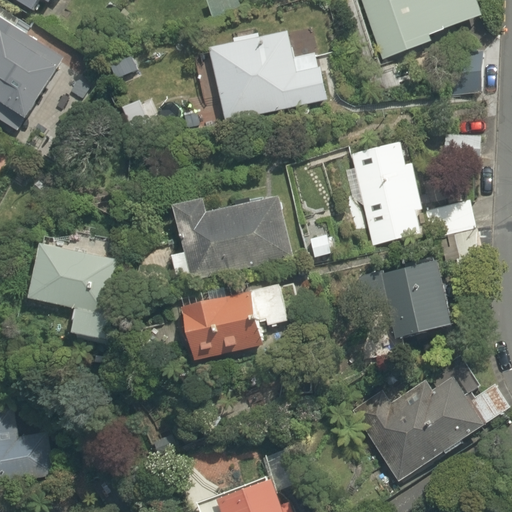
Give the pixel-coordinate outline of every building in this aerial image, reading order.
[(17,0),(34,11),(41,0),(42,0),(50,5),(53,0),(17,0)] [(434,35),(487,17),(481,0),(360,0),(381,62),(436,43),(434,35)] [(0,8),(0,123),(19,136),(72,57),(0,8)] [(313,27),(213,47),(228,123),(329,102),(313,27)] [(423,220),(440,215),(424,159),(408,164),(402,144),(351,159),(377,248),(427,233),(423,220)] [(186,250),(172,253),(181,286),(293,256),(278,199),(210,217),(206,201),(176,209),(186,250)] [(55,237),(43,235),(29,301),(75,310),(71,333),(105,340),(110,318),(123,251),(112,249),(114,239),(57,227),(55,237)] [(375,280),(396,345),(457,325),(436,260),(375,280)] [(286,284),(179,310),(192,363),(299,337),(286,284)] [(400,408),(393,395),(356,417),(398,485),(489,430),(456,374),(400,408)] [(43,398),(0,405),(0,489),(57,480),(43,398)] [(288,511),(275,478),(197,508),(198,511),(288,511)]
